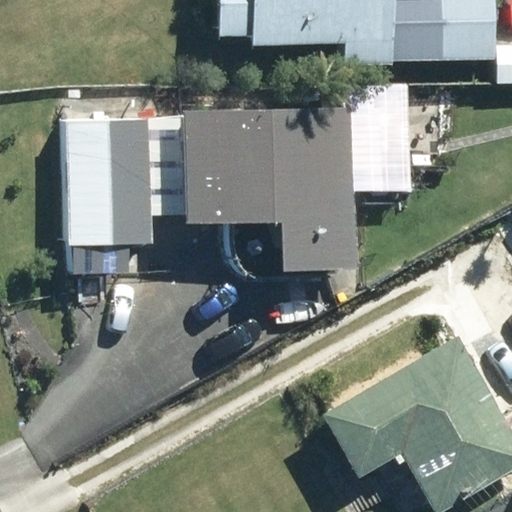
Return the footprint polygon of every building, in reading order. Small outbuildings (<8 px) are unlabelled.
[(205,0),(206,32),(238,32),(238,42),(335,42),(335,64),(384,64),(384,57),(441,57),(440,0),(205,0)] [(511,36),(489,37),(490,79),(511,78),(511,36)] [(262,266),(343,266),(343,107),(165,107),(165,215),(262,215),(262,266)] [(142,119),(53,121),(55,245),(145,243),(142,119)] [(390,447),(425,511),(511,464),(511,408),(495,418),(451,335),(312,409),(345,471),(390,447)]
